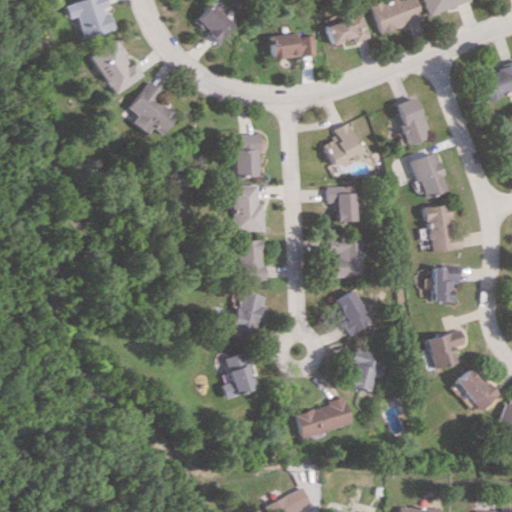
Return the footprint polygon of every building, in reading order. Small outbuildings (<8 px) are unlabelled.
[(69,0),(58,3),(61,18),(71,15),(77,38),(106,30),(100,7),(101,7),(98,0),(69,0)] [(420,18),(413,0),(381,0),(368,5),(378,33),(420,18)] [(421,0),(427,15),(466,0),(421,0)] [(228,21),(203,3),(188,23),(213,41),(228,21)] [(366,37),(361,14),(324,22),(328,43),(352,37),(352,41),(366,37)] [(267,57),(311,55),(311,34),(292,35),(292,33),(267,34),(267,57)] [(107,93),(136,75),(127,61),(124,63),(109,38),(83,55),(107,93)] [(511,61),(477,76),(487,101),(511,90),(511,61)] [(122,107),(132,113),(126,123),(142,133),(146,126),(157,133),(170,113),(151,101),(157,90),(140,79),(122,107)] [(392,103),(407,144),(427,137),(413,96),(392,103)] [(361,155),(345,121),(330,128),(333,136),(319,143),(330,164),(349,155),(351,160),(361,155)] [(511,129),(503,130),(507,164),(511,163),(511,129)] [(254,133),(228,133),(229,176),(255,176),(254,133)] [(445,189),(432,151),(407,159),(421,198),(445,189)] [(258,203),(253,203),(252,184),(226,184),(227,230),(259,229),(258,203)] [(351,185),(321,186),(322,202),(331,202),(331,220),(352,220),(351,185)] [(426,251),(458,247),(457,233),(450,233),(446,203),(421,206),(426,251)] [(360,275),(360,236),(320,236),(320,254),(330,254),(331,276),(360,275)] [(253,238),(232,239),(233,281),(260,280),(259,263),(254,263),(253,238)] [(454,265),(428,265),(428,300),(446,300),(446,281),(454,281),(454,265)] [(260,296),(237,289),(226,326),(249,333),(260,296)] [(367,321),(348,289),(330,299),(341,319),(338,322),(345,334),(367,321)] [(452,362),(448,345),(459,342),(456,328),(420,337),(428,368),(452,362)] [(217,357),(224,381),(214,384),(218,398),(248,389),(244,375),(252,373),(249,363),(242,365),(238,351),(217,357)] [(369,375),(378,377),(382,362),(349,354),(341,384),(365,390),(369,375)] [(484,381),(480,385),(464,368),(449,382),(476,410),(495,393),(484,381)] [(347,423),(340,398),(288,411),(295,436),(347,423)] [(511,406),(500,402),(490,430),(511,438),(511,406)] [(305,505),(298,486),(263,500),(267,511),(289,511),(305,505)] [(511,511),(511,496),(500,496),(500,510),(473,510),(473,511),(511,511)] [(360,511),(348,510),(349,505),(332,502),(330,511),(360,511)]
